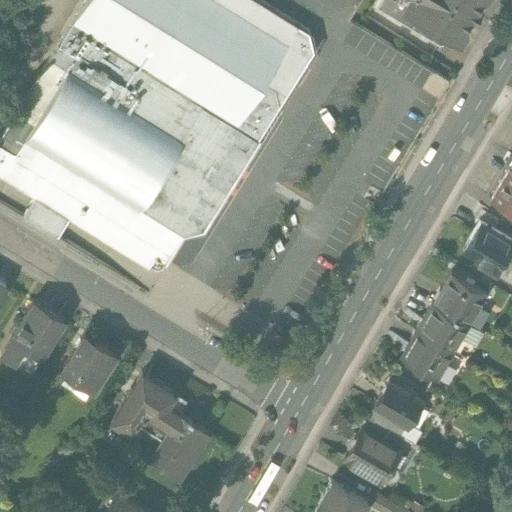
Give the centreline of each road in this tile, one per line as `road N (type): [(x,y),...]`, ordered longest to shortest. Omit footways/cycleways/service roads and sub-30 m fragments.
road 1 (secondary): [(511,56),(301,416)]
road 2 (residential): [(301,416),(0,235)]
